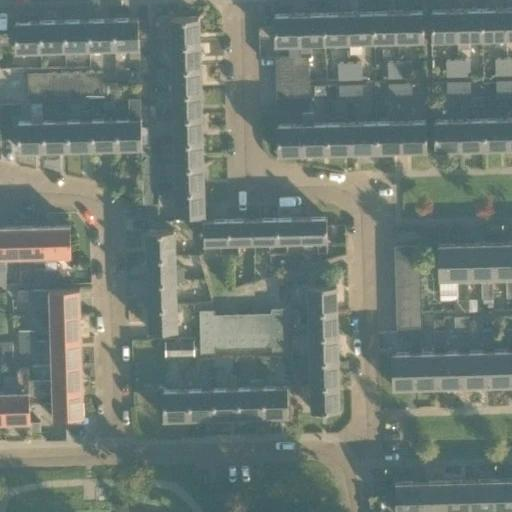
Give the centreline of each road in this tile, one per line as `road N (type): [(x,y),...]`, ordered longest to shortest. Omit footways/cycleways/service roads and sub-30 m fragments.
road 1 (residential): [(340,463),(374,464),(363,190),(247,186),(245,0)]
road 2 (residential): [(115,462),(104,213),(75,191),(0,181)]
road 3 (residential): [(340,463),(319,450),(115,462)]
